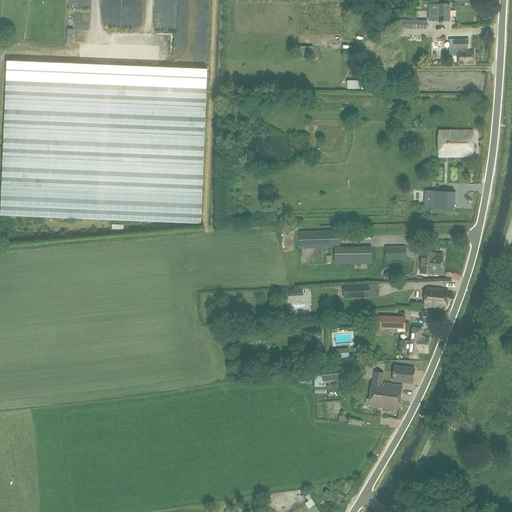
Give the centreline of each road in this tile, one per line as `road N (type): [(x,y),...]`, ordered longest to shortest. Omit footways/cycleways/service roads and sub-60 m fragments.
road 1 (unclassified): [(359,494),(418,392),(474,244),(495,126),(503,0)]
road 2 (unclassified): [(394,511),(511,231)]
